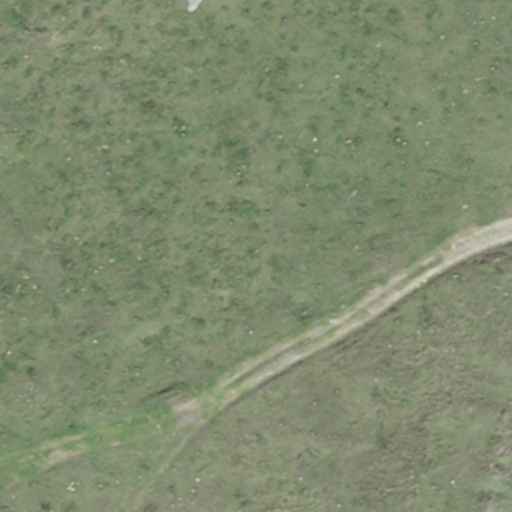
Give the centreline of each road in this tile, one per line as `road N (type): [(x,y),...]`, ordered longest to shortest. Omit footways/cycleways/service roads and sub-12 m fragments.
road 1 (track): [(0,451),(205,412),(511,227)]
road 2 (track): [(205,412),(134,511)]
